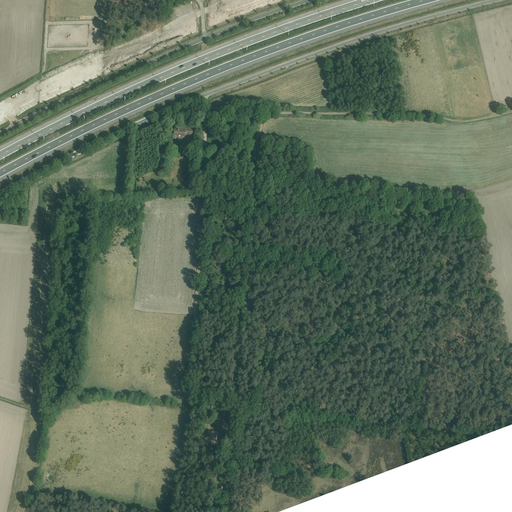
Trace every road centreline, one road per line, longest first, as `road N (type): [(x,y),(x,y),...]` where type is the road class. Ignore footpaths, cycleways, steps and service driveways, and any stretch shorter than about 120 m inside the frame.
road 1 (motorway): [(0,173),(229,65),(425,0)]
road 2 (track): [(206,108),(188,396),(227,408),(233,418),(217,511)]
road 3 (motorway): [(371,0),(175,71),(0,155)]
road 4 (unclassified): [(494,0),(371,34),(205,95)]
road 5 (unclassified): [(205,95),(0,193)]
road 6 (tertiary): [(204,38),(0,134)]
